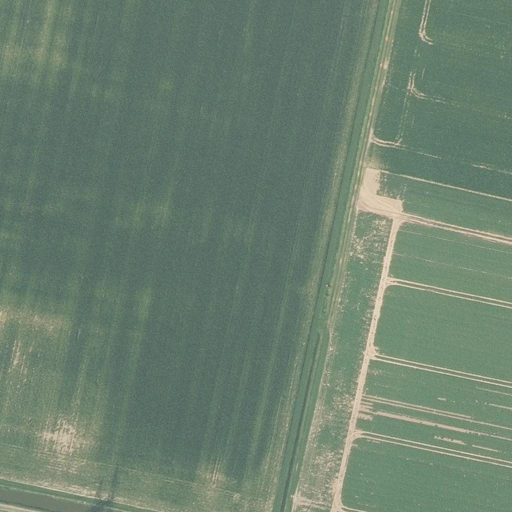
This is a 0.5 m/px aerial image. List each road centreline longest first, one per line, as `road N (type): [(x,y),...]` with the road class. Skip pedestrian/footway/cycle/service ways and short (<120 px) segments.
road 1 (track): [(395,0),(330,319),(317,325)]
road 2 (track): [(0,509),(139,511),(0,483)]
